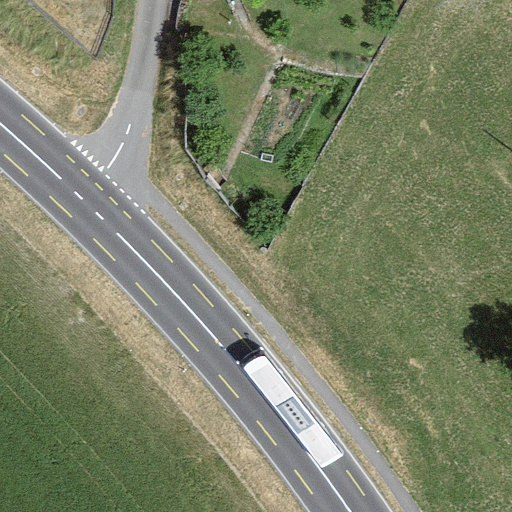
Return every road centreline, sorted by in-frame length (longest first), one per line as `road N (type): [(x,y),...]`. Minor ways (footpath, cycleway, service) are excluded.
road 1 (primary): [(350,511),(332,480),(103,221),(0,140)]
road 2 (track): [(144,0),(132,127),(103,221)]
